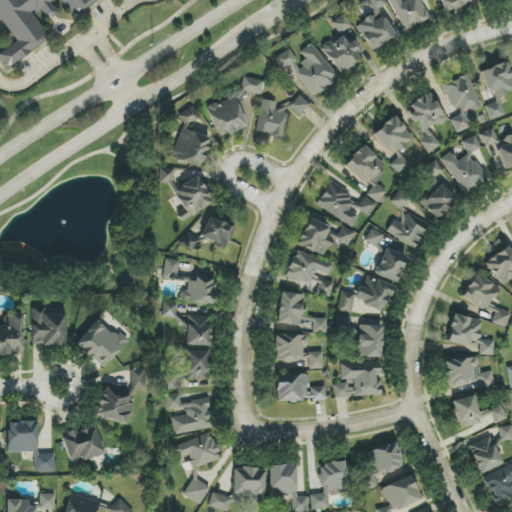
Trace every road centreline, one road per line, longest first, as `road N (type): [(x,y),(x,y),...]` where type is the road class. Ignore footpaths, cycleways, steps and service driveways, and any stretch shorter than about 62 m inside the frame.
road 1 (residential): [(256,430),(240,383),(243,298),(288,180),(382,83),(439,50),(511,27)]
road 2 (residential): [(464,511),(414,410),(413,345),(423,295),(442,262),(511,203)]
road 3 (secondary): [(0,195),(270,18)]
road 4 (secondary): [(242,0),(0,160)]
road 5 (residential): [(414,410),(341,428),(256,430)]
road 6 (residential): [(288,180),(249,159),(226,169),(232,187),(273,207)]
